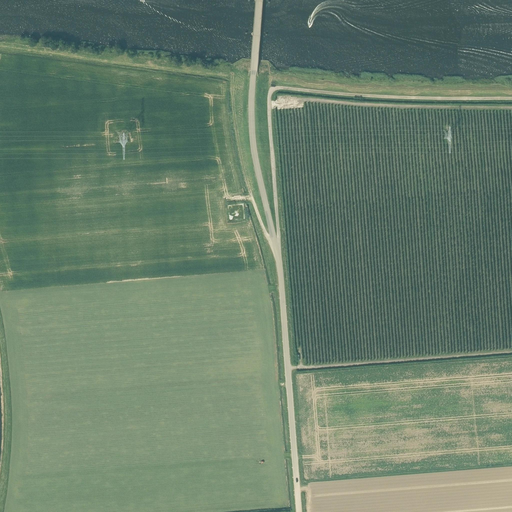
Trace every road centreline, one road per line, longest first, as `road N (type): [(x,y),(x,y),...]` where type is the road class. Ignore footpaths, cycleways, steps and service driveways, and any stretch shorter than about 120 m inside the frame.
road 1 (unclassified): [(298,511),(279,255),(250,141),(258,0)]
road 2 (track): [(279,255),(270,91),(511,98)]
